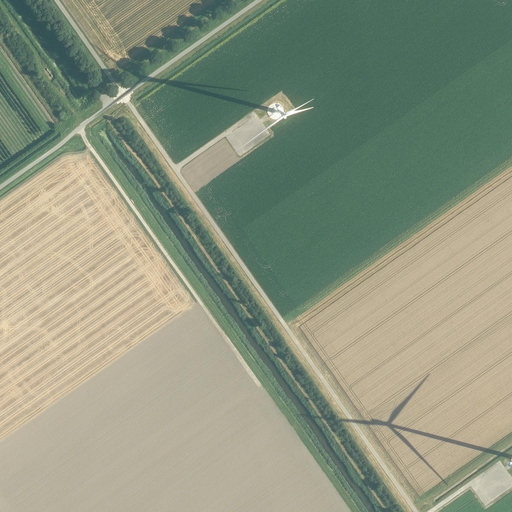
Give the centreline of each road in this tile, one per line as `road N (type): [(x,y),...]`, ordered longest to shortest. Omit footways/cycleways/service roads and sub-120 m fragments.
road 1 (unclassified): [(0,187),(259,0)]
road 2 (track): [(0,1),(82,126)]
